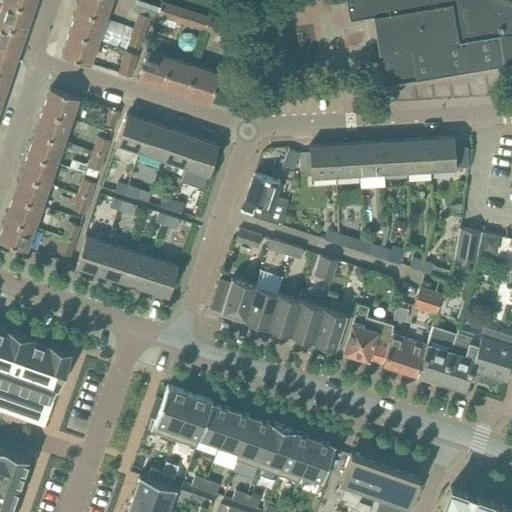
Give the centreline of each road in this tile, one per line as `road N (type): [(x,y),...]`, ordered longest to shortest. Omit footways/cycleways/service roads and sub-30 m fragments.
road 1 (unclassified): [(450,433),(177,341)]
road 2 (unclassified): [(511,114),(249,130)]
road 3 (unclassified): [(177,341),(249,130)]
road 4 (residential): [(249,130),(39,61)]
road 5 (unclassified): [(135,330),(71,511)]
road 6 (unclassified): [(135,330),(0,283)]
road 7 (unclassified): [(39,61),(0,175)]
